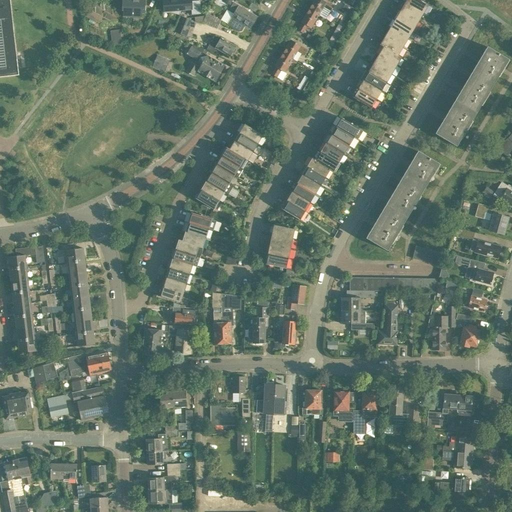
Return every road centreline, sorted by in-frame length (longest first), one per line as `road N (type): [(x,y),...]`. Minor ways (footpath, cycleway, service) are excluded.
road 1 (residential): [(330,257),(466,22)]
road 2 (residential): [(117,309),(144,298),(170,218),(199,166),(191,143)]
road 3 (residential): [(311,365),(119,372)]
road 4 (residential): [(497,366),(311,365)]
road 5 (residential): [(243,276),(261,204),(304,133)]
road 6 (residential): [(304,133),(385,0)]
road 7 (residential): [(487,511),(497,366)]
road 8 (residential): [(0,442),(122,440)]
road 9 (residential): [(92,210),(143,183),(191,143)]
